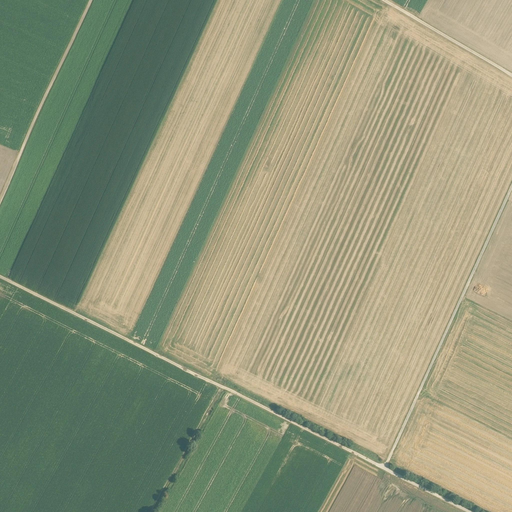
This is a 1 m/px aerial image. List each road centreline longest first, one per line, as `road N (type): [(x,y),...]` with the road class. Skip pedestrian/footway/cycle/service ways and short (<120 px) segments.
road 1 (track): [(384,468),(0,277)]
road 2 (track): [(511,186),(384,468)]
road 3 (track): [(88,0),(0,196)]
road 4 (track): [(511,75),(381,0)]
road 5 (track): [(220,385),(152,511)]
